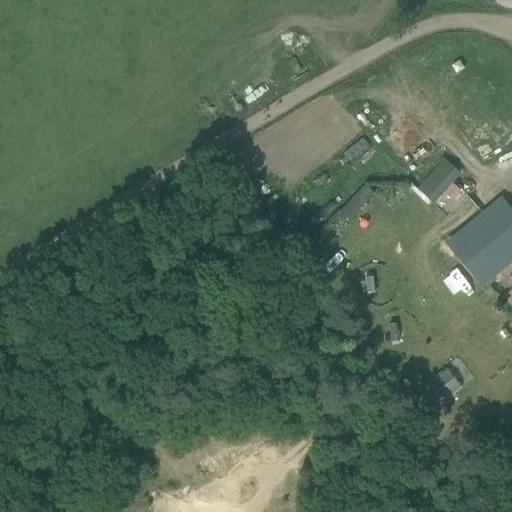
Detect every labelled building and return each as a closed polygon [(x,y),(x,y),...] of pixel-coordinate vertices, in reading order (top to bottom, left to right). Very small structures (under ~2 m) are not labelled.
[(417,190),(432,204),(460,175),(444,160),(417,190)] [(374,194),(365,184),(338,210),(347,220),(374,194)] [(511,222),(466,261),(485,284),(511,261),(511,222)] [(372,276),(364,277),(365,294),(374,293),(372,276)] [(310,299),(297,310),(317,337),(335,324),(342,318),(321,291),(310,299)] [(395,324),(388,325),(390,343),(398,342),(395,324)] [(445,368),(410,397),(425,417),(461,388),(445,368)]
